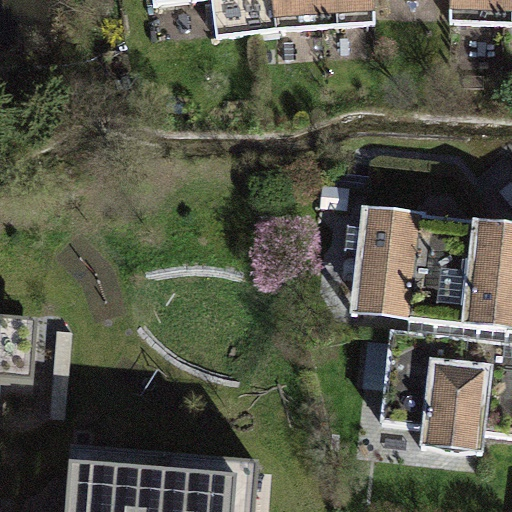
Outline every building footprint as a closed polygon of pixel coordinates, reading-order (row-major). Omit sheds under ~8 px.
[(511,0),(152,0),(153,2),(193,0),(213,0),(216,38),(374,25),(372,0),(450,0),(452,23),(511,24),(511,0)] [(511,220),(360,202),(346,316),(511,336),(511,220)] [(0,315),(0,426),(3,386),(36,389),(41,319),(0,315)] [(511,347),(391,334),(381,424),(423,429),(421,446),(481,452),(483,437),(511,439),(511,347)] [(257,511),(261,455),(67,441),(61,511),(257,511)]
